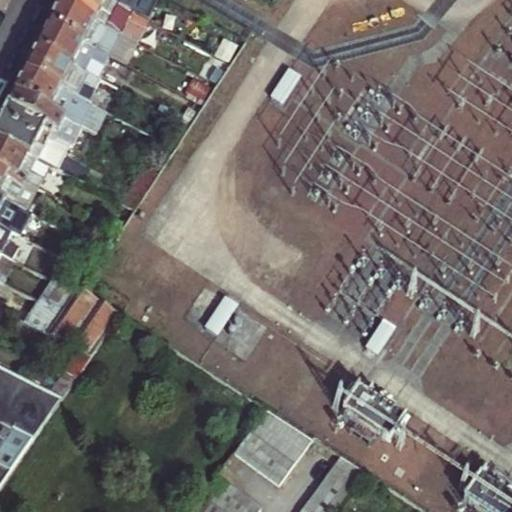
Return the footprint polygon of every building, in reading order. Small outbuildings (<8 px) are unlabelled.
[(103,53),(115,30),(55,0),(54,0),(47,15),(43,22),(103,53)] [(144,16),(129,9),(111,0),(55,0),(115,30),(133,40),(145,17),(144,16)] [(144,16),(151,0),(111,0),(129,9),(144,16)] [(103,53),(43,22),(36,37),(32,44),(92,74),(103,53)] [(133,40),(115,30),(103,53),(122,62),(133,40)] [(233,43),(220,36),(212,52),(225,59),(233,43)] [(92,74),(32,44),(25,57),(21,66),(39,75),(40,73),(58,82),(58,84),(73,92),(80,80),(91,86),(93,83),(110,92),(113,85),(92,74)] [(39,75),(21,66),(15,78),(10,88),(62,114),(83,125),(95,103),(84,98),(73,92),(58,84),(58,82),(40,73),(39,75)] [(300,77),(288,68),(269,96),(281,104),(300,77)] [(207,83),(189,74),(183,87),(201,96),(207,83)] [(73,92),(84,98),(91,86),(80,80),(73,92)] [(62,114),(10,88),(0,106),(0,139),(33,156),(35,157),(50,126),(55,128),(62,114)] [(194,108),(186,104),(179,118),(187,122),(194,108)] [(27,168),(33,156),(0,139),(0,167),(39,187),(41,182),(37,180),(40,175),(36,173),(27,168)] [(42,161),(35,157),(33,156),(27,168),(36,173),(42,161)] [(41,188),(39,187),(0,167),(0,196),(29,211),(37,194),(41,188)] [(0,223),(9,228),(17,233),(29,211),(0,196),(0,223)] [(97,247),(101,249),(116,227),(103,221),(89,242),(97,247)] [(0,251),(9,256),(15,244),(4,238),(9,228),(0,223),(0,251)] [(90,261),(97,247),(89,242),(87,241),(79,256),(90,261)] [(0,280),(3,282),(15,259),(9,256),(0,251),(0,280)] [(52,278),(37,299),(23,320),(90,354),(121,310),(76,286),(74,290),(52,278)] [(238,305),(225,296),(202,328),(215,337),(238,305)] [(394,328),(383,320),(364,348),(376,356),(394,328)] [(0,422),(32,439),(60,397),(0,366),(0,422)] [(338,418),(389,452),(407,425),(356,391),(338,418)] [(282,478),(314,432),(271,405),(240,448),(282,478)] [(32,439),(0,422),(0,465),(9,472),(32,439)] [(338,511),(347,501),(355,489),(364,477),(370,468),(347,453),(341,461),(333,473),(324,484),(319,491),(315,496),(307,508),(303,511),(338,511)] [(0,485),(9,472),(0,465),(0,485)] [(194,511),(257,511),(264,502),(223,472),(207,494),(194,511)] [(466,511),(511,511),(511,493),(481,474),(460,508),(466,511)]
